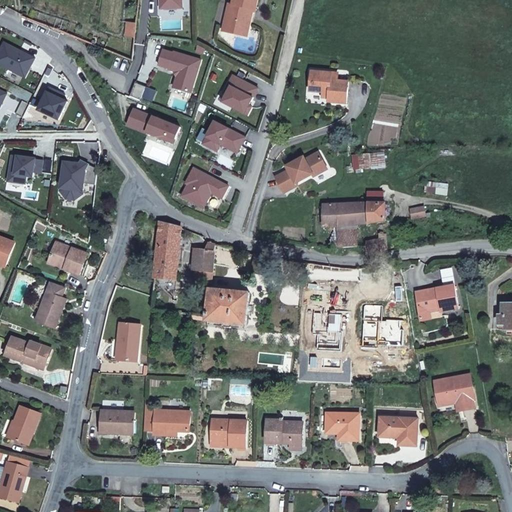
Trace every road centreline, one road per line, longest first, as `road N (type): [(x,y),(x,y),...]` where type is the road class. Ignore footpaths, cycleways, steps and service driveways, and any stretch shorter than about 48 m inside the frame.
road 1 (residential): [(510,511),(503,482),(67,468)]
road 2 (unclassified): [(511,250),(327,258),(233,240)]
road 3 (residential): [(233,240),(301,0)]
road 4 (residential): [(143,182),(95,313),(78,409)]
road 5 (unclassified): [(143,182),(70,66),(43,37),(0,16)]
road 6 (unknown): [(60,55),(132,70),(149,0)]
